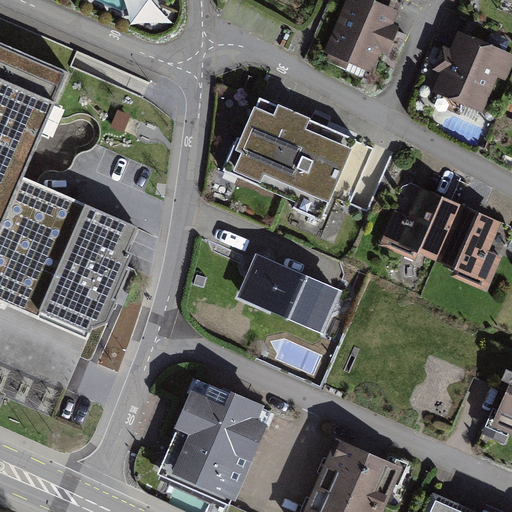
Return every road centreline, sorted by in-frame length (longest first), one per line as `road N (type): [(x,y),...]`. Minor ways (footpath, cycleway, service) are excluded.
road 1 (residential): [(159,337),(511,488)]
road 2 (residential): [(159,337),(201,77)]
road 3 (residential): [(202,43),(280,60),(387,119)]
road 4 (residential): [(201,77),(21,0)]
road 5 (residential): [(91,507),(159,337)]
road 6 (residential): [(387,119),(511,181)]
road 7 (unclassified): [(387,119),(438,0)]
